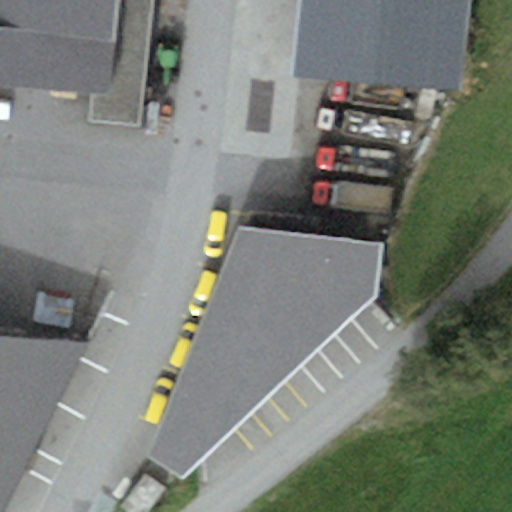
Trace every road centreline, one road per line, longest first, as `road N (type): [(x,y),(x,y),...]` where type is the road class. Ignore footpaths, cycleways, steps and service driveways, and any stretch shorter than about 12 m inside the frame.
road 1 (residential): [(86,511),(201,204),(221,0)]
road 2 (unclassified): [(213,511),(439,335),(511,246)]
